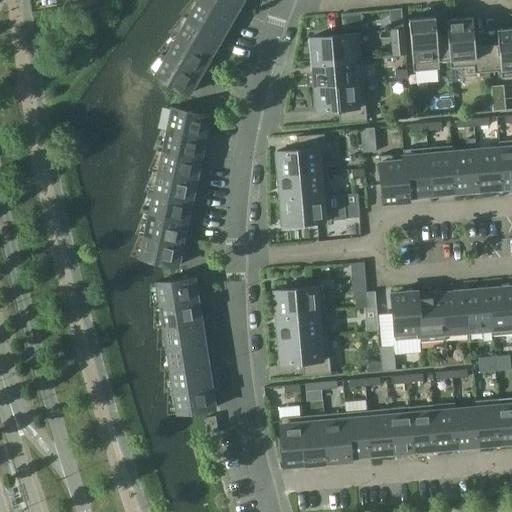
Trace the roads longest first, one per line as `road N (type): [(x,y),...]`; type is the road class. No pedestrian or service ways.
road 1 (secondary): [(84,511),(0,201)]
road 2 (residential): [(282,0),(244,142),(235,262)]
road 3 (residential): [(258,480),(511,462)]
road 4 (residential): [(235,262),(240,376),(258,480)]
road 5 (residential): [(374,250),(377,280),(511,268)]
road 6 (residential): [(511,206),(372,218)]
road 7 (residential): [(374,250),(235,262)]
